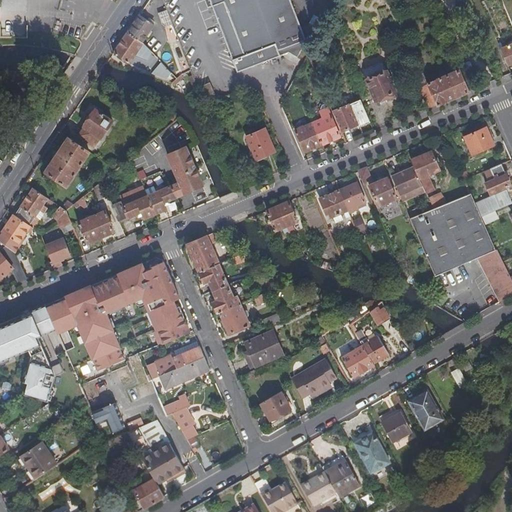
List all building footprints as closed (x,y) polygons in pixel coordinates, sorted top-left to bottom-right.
[(313,29),(310,24),(300,27),(289,0),(209,0),(237,71),(288,51),(297,57),(313,29)] [(402,22),(416,16),(413,9),(399,16),(402,22)] [(166,27),(173,25),(167,11),(159,14),(163,25),(166,27)] [(315,14),(309,23),(310,24),(313,29),(320,18),(315,14)] [(154,26),(139,16),(127,34),(142,44),(154,26)] [(151,53),(143,45),(142,44),(127,34),(116,50),(114,54),(130,64),(135,57),(136,55),(145,61),(151,53)] [(508,65),(511,63),(511,42),(500,47),(508,65)] [(136,55),(135,57),(148,64),(151,53),(145,61),(136,55)] [(396,92),(383,61),(363,70),(376,101),(396,92)] [(164,81),(173,74),(164,62),(155,70),(164,81)] [(437,105),(429,85),(422,70),(414,73),(429,108),(437,105)] [(470,91),(468,87),(461,71),(429,85),(437,105),(452,99),(470,91)] [(199,85),(205,103),(216,99),(209,81),(199,85)] [(358,127),(369,122),(360,99),(331,112),(340,132),(357,125),(358,127)] [(321,119),(311,123),(321,144),(339,137),(325,107),(317,111),(321,119)] [(163,121),(168,113),(162,111),(158,119),(163,121)] [(170,119),(175,125),(181,120),(176,114),(170,119)] [(78,137),(94,148),(100,139),(101,140),(108,130),(90,118),(78,137)] [(185,126),(185,125),(181,120),(175,125),(180,131),(185,126)] [(294,130),(304,152),(321,144),(311,123),(294,130)] [(456,141),(463,159),(494,146),(486,128),(456,141)] [(273,151),(264,130),(247,137),(255,158),(273,151)] [(67,186),(90,153),(69,139),(42,178),(49,183),(53,177),(67,186)] [(180,182),(172,185),(172,187),(177,197),(202,186),(185,147),(168,154),(180,182)] [(433,152),(412,161),(414,167),(423,188),(426,195),(435,192),(428,176),(440,170),(433,152)] [(107,165),(112,168),(118,163),(112,159),(107,165)] [(511,186),(502,164),(490,170),(491,173),(493,177),(487,179),(489,183),(485,185),(490,196),(511,186)] [(400,197),(423,188),(414,167),(391,177),(400,197)] [(370,180),(365,168),(358,171),(363,183),(370,180)] [(491,173),(490,170),(464,180),(466,184),(491,173)] [(114,186),(110,176),(101,183),(104,190),(114,186)] [(396,200),(387,179),(369,187),(377,208),(396,200)] [(99,201),(108,198),(104,190),(101,183),(94,189),(99,201)] [(357,184),(339,191),(348,211),(365,204),(357,184)] [(163,203),(177,197),(172,187),(148,197),(156,213),(166,209),(163,203)] [(33,190),(14,217),(30,227),(40,213),(44,216),(49,210),(44,206),(49,200),(33,190)] [(348,211),(339,191),(322,199),(323,202),(321,203),(326,215),(328,214),(330,218),(336,216),(337,220),(342,218),(340,214),(348,211)] [(140,201),(148,197),(146,192),(138,196),(140,201)] [(435,193),(427,197),(432,209),(440,206),(435,193)] [(496,198),(500,209),(511,204),(511,203),(509,196),(508,193),(496,198)] [(498,304),(511,295),(511,283),(510,280),(502,262),(485,226),(481,218),(476,207),(470,194),(440,206),(432,209),(409,219),(434,277),(478,259),(498,304)] [(156,213),(148,197),(140,201),(132,204),(130,199),(111,206),(118,222),(141,212),(144,218),(156,213)] [(496,198),(476,207),(481,218),(495,212),(500,209),(496,198)] [(58,207),(65,212),(73,206),(66,201),(58,207)] [(275,231),(286,227),(292,224),(297,222),(288,201),(266,211),(275,231)] [(51,214),(57,218),(65,212),(58,207),(56,205),(51,214)] [(104,211),(91,217),(100,238),(114,232),(104,211)] [(499,220),(495,212),(481,218),(485,226),(499,220)] [(361,232),(367,228),(361,216),(355,220),(361,232)] [(31,232),(33,229),(30,227),(14,217),(0,237),(0,242),(5,246),(13,251),(27,230),(31,232)] [(78,222),(87,243),(100,238),(91,217),(78,222)] [(296,234),(292,224),(286,227),(290,236),(296,234)] [(188,244),(200,272),(219,264),(211,245),(216,243),(212,234),(188,244)] [(45,244),(54,269),(63,265),(61,260),(72,256),(65,238),(45,244)] [(16,253),(13,251),(5,246),(0,250),(0,279),(12,270),(18,284),(27,280),(16,253)] [(119,363),(123,361),(117,349),(118,348),(110,332),(111,331),(103,314),(139,298),(154,330),(155,330),(161,343),(169,340),(176,337),(189,331),(183,318),(182,319),(179,312),(177,312),(172,301),(179,297),(169,274),(163,261),(150,267),(151,269),(146,271),(142,263),(139,265),(137,265),(117,274),(117,275),(91,286),(91,285),(85,288),(89,295),(102,325),(119,363)] [(323,263),(321,269),(327,271),(329,266),(323,263)] [(209,282),(213,291),(228,285),(219,264),(200,272),(205,284),(209,282)] [(405,284),(409,287),(413,283),(408,279),(405,284)] [(213,302),(218,314),(221,312),(237,305),(234,299),(228,285),(213,291),(217,301),(213,302)] [(89,295),(85,288),(65,296),(65,297),(45,305),(56,329),(58,333),(79,324),(81,329),(79,330),(93,361),(94,361),(99,372),(119,363),(102,325),(89,295)] [(327,300),(335,297),(324,292),(320,298),(327,300)] [(441,293),(432,304),(436,307),(446,297),(441,293)] [(267,302),(264,294),(255,298),(258,306),(267,302)] [(241,304),(237,305),(221,312),(230,334),(250,325),(241,304)] [(45,305),(0,323),(0,361),(28,350),(30,357),(23,382),(27,383),(24,394),(45,400),(54,376),(64,372),(60,363),(51,367),(38,337),(56,329),(45,305)] [(378,327),(389,320),(383,309),(376,313),(371,316),(378,327)] [(263,320),(266,327),(280,321),(277,314),(263,320)] [(154,330),(150,332),(157,345),(161,343),(155,330),(154,330)] [(244,343),(254,367),(283,354),(273,331),(244,343)] [(359,333),(353,336),(360,348),(370,365),(385,356),(376,339),(366,344),(359,333)] [(320,349),(324,346),(319,337),(315,340),(320,349)] [(147,365),(152,377),(160,374),(204,355),(199,345),(172,358),(171,355),(147,365)] [(324,356),(328,353),(324,346),(320,349),(324,356)] [(350,379),(371,367),(370,365),(360,348),(339,359),(350,379)] [(166,386),(209,368),(204,355),(160,374),(166,386)] [(324,377),(331,373),(324,361),(289,379),(299,398),(307,394),(308,395),(329,384),(324,377)] [(461,365),(465,372),(472,368),(467,361),(461,365)] [(460,389),(467,385),(459,370),(452,374),(460,389)] [(329,384),(335,381),(331,373),(324,377),(329,384)] [(330,387),(329,384),(308,395),(309,398),(330,387)] [(425,431),(444,420),(427,390),(408,401),(425,431)] [(287,412),(279,394),(257,404),(265,421),(287,412)] [(190,405),(186,396),(179,399),(163,406),(166,415),(172,413),(185,407),(190,405)] [(115,401),(92,411),(97,423),(106,419),(112,431),(125,425),(115,401)] [(194,423),(185,407),(172,413),(181,430),(191,425),(194,423)] [(394,443),(413,432),(402,412),(383,423),(394,443)] [(130,428),(144,424),(143,418),(128,422),(130,428)] [(155,420),(127,432),(135,445),(142,458),(169,443),(155,420)] [(191,425),(181,430),(186,438),(195,433),(191,425)] [(91,442),(95,438),(89,427),(84,430),(91,442)] [(107,457),(135,445),(127,432),(99,444),(107,457)] [(375,472),(392,462),(375,433),(358,443),(375,472)] [(0,452),(9,447),(1,434),(0,434),(0,452)] [(21,456),(36,478),(57,464),(42,442),(21,456)] [(169,443),(142,458),(150,471),(157,483),(184,469),(169,443)] [(323,468),(326,472),(339,497),(340,498),(360,486),(343,456),(323,467),(323,468)] [(165,496),(157,483),(150,471),(138,478),(142,486),(134,490),(144,508),(154,502),(165,496)] [(324,505),(339,497),(326,472),(303,484),(314,505),(321,501),(324,505)] [(266,480),(256,485),(272,511),(283,511),(285,511),(284,510),(288,507),(290,510),(299,505),(287,484),(273,492),(266,480)] [(368,508),(376,503),(371,494),(363,499),(368,508)]
